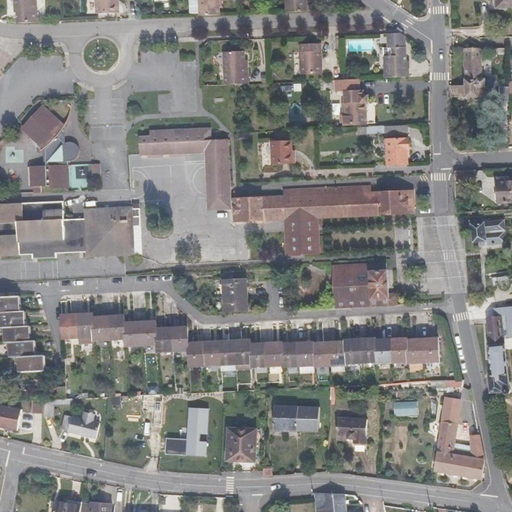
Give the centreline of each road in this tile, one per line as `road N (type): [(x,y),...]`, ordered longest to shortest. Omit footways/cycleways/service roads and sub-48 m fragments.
road 1 (residential): [(460,308),(212,321),(145,283),(0,289)]
road 2 (residential): [(98,30),(393,14)]
road 3 (tertiary): [(252,486),(335,484),(499,509)]
road 4 (tertiary): [(16,452),(180,484),(252,486)]
road 5 (residential): [(460,308),(499,509)]
road 6 (residential): [(439,162),(460,308)]
road 7 (residential): [(98,30),(78,43),(78,69),(103,82),(124,67),(122,41)]
